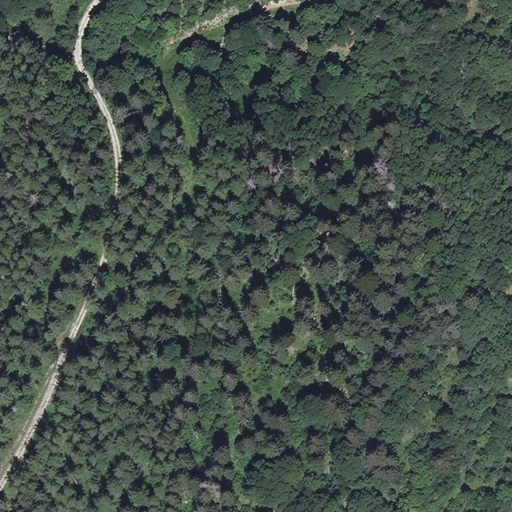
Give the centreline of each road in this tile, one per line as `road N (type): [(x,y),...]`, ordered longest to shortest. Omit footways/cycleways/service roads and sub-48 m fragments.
road 1 (track): [(49,392),(100,346),(193,196),(194,150),(177,79),(188,41),(204,24),(334,0)]
road 2 (track): [(0,490),(98,282),(117,199),(114,131),(77,56),(98,0)]
